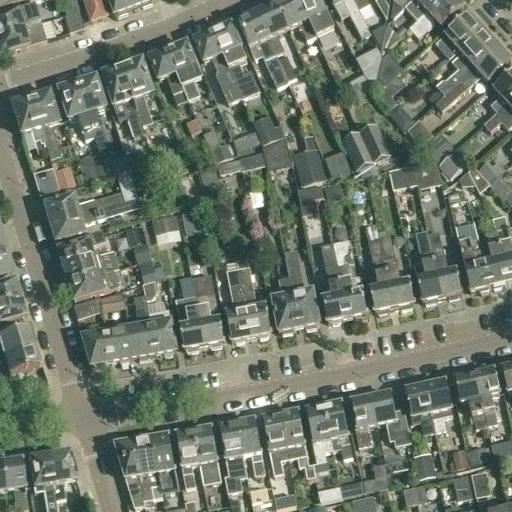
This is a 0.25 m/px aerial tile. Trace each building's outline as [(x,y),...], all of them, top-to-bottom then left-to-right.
[(0,0),(0,12),(29,4),(30,6),(50,0),(0,0)] [(77,4),(75,0),(56,0),(60,9),(77,4)] [(99,0),(85,0),(83,1),(91,25),(107,20),(99,0)] [(126,15),(134,12),(129,0),(108,0),(116,18),(117,18),(118,21),(127,17),(126,15)] [(129,0),(134,12),(143,9),(144,11),(152,8),(151,6),(153,5),(150,0),(129,0)] [(276,8),(289,35),(298,30),(300,35),(302,34),(308,46),(316,42),(295,0),(294,0),(290,2),(289,0),(288,0),(279,5),(280,6),(276,8)] [(295,0),(316,42),(332,35),(333,31),(318,0),(295,0)] [(350,0),(328,0),(335,12),(344,7),(353,24),(359,35),(363,41),(370,37),(367,31),(361,19),(359,15),(350,0)] [(350,0),(359,15),(369,10),(363,0),(350,0)] [(374,0),(381,11),(387,22),(389,10),(383,0),(374,0)] [(399,0),(393,4),(403,14),(405,11),(412,5),(415,2),(417,0),(399,0)] [(445,0),(417,0),(415,2),(412,5),(405,11),(418,26),(425,20),(445,0)] [(415,29),(411,33),(419,41),(434,28),(433,27),(435,24),(442,32),(465,11),(455,0),(445,0),(425,20),(418,26),(415,29)] [(393,4),(390,22),(393,23),(403,14),(393,4)] [(279,39),(289,35),(276,8),(272,10),(271,8),(261,13),(262,15),(256,18),(276,61),(284,57),(279,45),(281,44),(279,39)] [(0,52),(1,56),(4,58),(46,45),(35,10),(0,21),(0,52)] [(70,37),(85,31),(80,16),(65,21),(70,37)] [(238,27),(250,52),(255,64),(262,60),(278,93),(289,88),(288,86),(277,64),(276,61),(256,18),(250,21),(249,19),(240,23),(241,25),(238,27)] [(459,56),(483,34),(478,28),(480,27),(473,19),(471,21),(469,19),(436,49),(449,64),(459,56)] [(219,34),(213,37),(239,96),(257,89),(251,76),(243,79),(239,69),(248,65),(241,51),(232,29),(229,30),(228,28),(218,32),(219,34)] [(383,59),(387,29),(386,28),(371,35),(383,59)] [(388,28),(387,29),(383,59),(401,42),(388,28)] [(451,68),(457,75),(447,84),(445,82),(436,90),(444,99),(499,52),(495,47),(496,45),(489,37),(487,39),(483,34),(459,56),(461,59),(451,68)] [(207,40),(206,38),(197,41),(198,43),(195,45),(204,67),(213,63),(218,75),(216,81),(227,109),(242,103),(239,96),(213,37),(207,40)] [(176,53),(168,56),(188,104),(199,99),(188,74),(196,70),(187,48),(185,49),(184,47),(175,51),(176,53)] [(510,64),(511,63),(504,54),(503,56),(499,52),(444,99),(435,107),(442,114),(482,81),(488,88),(511,67),(510,64)] [(161,56),(152,60),(153,62),(150,64),(160,86),(167,83),(178,108),(188,104),(168,56),(163,59),(161,56)] [(287,60),(277,64),(288,86),(297,82),(287,60)] [(373,96),(378,80),(382,63),(361,73),(373,96)] [(132,70),(124,73),(143,131),(153,128),(144,101),(153,98),(143,66),(141,67),(140,64),(132,67),(132,70)] [(114,73),(105,76),(106,79),(104,79),(120,126),(129,123),(133,134),(135,142),(145,139),(143,131),(124,73),(115,76),(114,73)] [(491,111),(498,118),(511,104),(511,77),(494,93),(501,102),(491,111)] [(85,86),(78,88),(95,140),(100,156),(101,159),(111,156),(98,115),(107,112),(97,81),(94,82),(91,80),(86,82),(85,86)] [(388,87),(385,89),(376,97),(390,115),(397,108),(388,96),(393,92),(388,87)] [(68,88),(62,90),(61,92),(59,93),(69,124),(78,121),(85,143),(95,140),(78,88),(71,90),(68,88)] [(38,100),(32,102),(48,155),(50,164),(60,161),(58,152),(51,130),(61,127),(51,96),(47,98),(46,95),(37,98),(38,100)] [(27,103),(26,101),(18,104),(18,106),(16,107),(14,110),(23,139),(32,136),(38,158),(48,155),(32,102),(27,103)] [(511,104),(498,118),(504,125),(511,117),(511,104)] [(255,127),(264,149),(286,140),(282,129),(276,132),(271,121),(255,127)] [(196,123),(186,127),(191,138),(200,135),(196,123)] [(302,143),(307,139),(299,128),(294,132),(302,143)] [(360,138),(374,169),(391,161),(376,130),(360,138)] [(206,145),(217,141),(215,135),(204,139),(206,145)] [(374,169),(360,138),(344,146),(358,177),(374,169)] [(263,151),(264,157),(267,170),(268,175),(293,169),(289,147),(286,143),(263,151)] [(432,145),(422,154),(436,169),(445,160),(432,145)] [(217,151),(209,154),(214,168),(222,165),(217,151)] [(240,163),(240,164),(242,174),(242,176),(267,170),(264,157),(240,163)] [(465,171),(452,158),(439,171),(451,184),(465,171)] [(321,161),(295,168),(301,191),(327,185),(321,161)] [(102,164),(82,170),(87,186),(107,180),(102,164)] [(220,179),(242,174),(240,164),(218,169),(220,179)] [(477,176),(489,189),(501,179),(488,165),(478,175),(477,176)] [(413,170),(418,189),(419,193),(441,188),(438,171),(432,166),(413,170)] [(71,170),(54,175),(60,196),(77,190),(71,170)] [(155,170),(133,178),(138,192),(160,184),(155,170)] [(214,170),(199,174),(208,204),(223,199),(214,170)] [(418,189),(413,170),(390,175),(393,194),(418,189)] [(468,175),(475,189),(479,197),(489,189),(477,176),(478,175),(473,170),(468,175)] [(60,196),(54,175),(53,172),(34,178),(41,202),(60,196)] [(462,190),(475,189),(468,175),(459,183),(462,190)] [(82,177),(75,179),(78,189),(85,186),(82,177)] [(341,188),(325,192),(328,207),(345,203),(341,188)] [(322,190),(298,195),(302,221),(318,218),(315,203),(324,201),(322,190)] [(448,199),(450,210),(465,205),(462,195),(448,199)] [(51,228),(120,207),(125,205),(122,197),(78,210),(75,201),(46,210),(47,211),(44,212),(47,221),(49,220),(51,228)] [(120,207),(51,228),(54,236),(52,237),(54,246),(56,245),(57,247),(86,238),(83,229),(123,217),(120,207)] [(200,211),(181,215),(186,240),(205,236),(200,211)] [(177,218),(152,224),(155,240),(180,234),(177,218)] [(497,235),(509,287),(511,286),(511,250),(505,219),(494,221),(497,235)] [(137,231),(126,234),(131,252),(134,251),(142,248),(137,231)] [(332,248),(331,242),(330,235),(318,238),(319,245),(331,302),(323,304),(328,327),(330,326),(333,328),(339,327),(341,324),(348,323),(332,248)] [(416,237),(423,268),(414,270),(423,307),(426,306),(426,308),(437,306),(436,303),(442,302),(429,239),(428,235),(416,237)] [(489,253),(481,254),(485,267),(491,291),(493,290),(495,293),(501,291),(502,288),(509,287),(497,235),(485,238),(489,253)] [(389,236),(379,238),(395,313),(401,311),(402,314),(412,312),(411,309),(414,308),(409,285),(401,287),(389,236)] [(439,236),(429,239),(442,302),(449,300),(450,303),(460,301),(459,298),(462,298),(456,275),(448,276),(439,236)] [(389,314),(395,313),(379,238),(367,241),(379,293),(370,294),(375,317),(378,316),(379,319),(389,316),(389,314)] [(63,267),(64,269),(100,258),(99,253),(106,251),(103,241),(60,254),(61,257),(58,258),(61,268),(63,267)] [(485,267),(481,254),(479,243),(471,245),(470,241),(458,244),(470,295),(478,293),(480,296),(488,294),(489,291),(491,291),(485,267)] [(367,319),(362,295),(359,281),(351,283),(348,269),(354,268),(349,245),(332,248),(348,323),(355,321),(357,323),(363,322),(365,319),(367,319)] [(152,263),(148,247),(142,248),(134,251),(138,266),(152,263)] [(284,256),(289,282),(299,333),(306,331),(306,334),(316,332),(316,330),(320,329),(313,295),(303,298),(294,254),(284,256)] [(70,289),(106,278),(100,258),(64,269),(64,271),(62,272),(65,282),(68,281),(70,289)] [(7,264),(6,260),(0,261),(0,280),(11,277),(10,273),(12,271),(10,265),(7,264)] [(265,310),(256,312),(248,273),(246,263),(236,265),(238,275),(251,342),(257,341),(260,343),(265,342),(267,339),(271,338),(265,310)] [(144,288),(151,286),(152,264),(139,267),(144,288)] [(244,344),(251,342),(238,275),(226,278),(234,316),(225,318),(231,346),(235,345),(237,347),(242,346),(244,344)] [(114,276),(106,278),(70,289),(71,291),(68,292),(71,301),(74,301),(75,305),(119,292),(120,291),(120,288),(121,285),(119,281),(118,279),(114,276)] [(195,302),(204,351),(210,350),(211,352),(221,350),(220,348),(223,347),(212,280),(192,283),(195,302)] [(292,334),(299,333),(289,282),(279,284),(283,302),(272,304),(279,337),(282,336),(282,338),(292,336),(292,334)] [(0,307),(21,302),(18,291),(15,290),(13,285),(0,288),(0,307)] [(145,300),(146,305),(152,304),(157,298),(154,285),(151,286),(144,288),(143,288),(145,300)] [(149,360),(157,359),(149,319),(145,300),(134,302),(138,327),(135,328),(135,332),(127,333),(130,347),(133,347),(136,362),(139,362),(140,364),(149,363),(149,360)] [(110,301),(101,302),(103,317),(112,315),(110,301)] [(24,312),(21,302),(0,307),(0,326),(23,320),(22,315),(24,312)] [(78,325),(104,318),(103,317),(101,302),(73,310),(78,325)] [(197,352),(204,351),(195,302),(176,305),(184,354),(187,353),(188,356),(198,355),(197,352)] [(173,356),(177,356),(170,315),(149,319),(157,359),(163,358),(165,360),(171,359),(173,356)] [(121,330),(106,333),(112,366),(119,365),(120,368),(127,367),(130,364),(136,362),(133,347),(130,347),(127,333),(121,334),(121,330)] [(34,343),(31,334),(29,335),(28,331),(0,339),(0,347),(1,350),(0,350),(0,360),(33,350),(31,344),(34,343)] [(91,336),(92,339),(83,341),(91,370),(95,369),(97,372),(103,371),(105,368),(112,366),(106,333),(91,336)] [(0,372),(7,370),(9,379),(39,371),(38,367),(41,366),(38,357),(35,358),(33,350),(0,360),(0,372)] [(511,368),(506,370),(505,372),(502,372),(508,396),(511,394),(511,368)] [(481,378),(474,379),(487,431),(498,428),(491,400),(499,398),(494,375),(492,375),(490,374),(482,376),(481,378)] [(487,431),(474,379),(469,381),(466,379),(459,381),(458,383),(455,384),(460,407),(469,405),(476,433),(487,431)] [(433,389),(426,390),(436,436),(447,434),(445,421),(453,419),(446,386),(442,387),(441,384),(433,386),(433,389)] [(419,392),(419,389),(409,391),(410,394),(407,395),(413,423),(421,421),(426,440),(436,438),(436,436),(426,390),(419,392)] [(382,397),(371,399),(377,430),(387,428),(390,446),(395,445),(396,450),(412,447),(405,414),(395,416),(391,398),(383,400),(382,397)] [(371,399),(360,402),(360,404),(352,406),(356,424),(354,425),(360,452),(356,453),(356,454),(359,468),(359,470),(368,468),(371,459),(369,450),(372,449),(368,432),(377,430),(371,399)] [(338,406),(324,409),(333,455),(342,453),(346,470),(359,468),(356,454),(352,455),(342,408),(339,409),(338,406)] [(325,456),(333,455),(324,409),(310,412),(311,415),(307,415),(318,467),(327,465),(325,456)] [(294,416),(281,418),(287,453),(296,452),(300,470),(304,469),(307,482),(316,481),(313,465),(309,466),(299,418),(295,418),(294,416)] [(281,418),(267,421),(267,423),(264,424),(274,477),(284,475),(280,455),(287,453),(281,418)] [(255,481),(258,481),(266,479),(256,426),(252,426),(251,424),(237,426),(243,462),(252,461),(255,481)] [(243,496),(240,478),(237,463),(243,462),(237,426),(225,429),(225,431),(220,432),(230,482),(226,482),(229,499),(243,496)] [(194,434),(201,470),(202,478),(209,476),(211,487),(223,485),(213,433),(209,434),(208,431),(194,434)] [(192,471),(201,470),(194,434),(182,436),(181,438),(177,439),(186,492),(195,490),(192,471)] [(164,439),(153,441),(161,488),(163,498),(180,495),(179,489),(170,440),(164,442),(164,439)] [(153,441),(142,443),(141,445),(133,446),(146,511),(154,510),(151,490),(161,488),(153,441)] [(511,444),(492,449),(495,465),(511,460),(511,444)] [(131,447),(129,445),(121,446),(117,453),(135,511),(140,511),(146,511),(133,446),(131,447)] [(489,450),(467,455),(471,470),(489,466),(487,460),(491,459),(489,450)] [(465,453),(452,456),(456,473),(468,471),(465,453)] [(65,487),(77,485),(69,459),(63,456),(57,457),(55,459),(49,460),(56,506),(65,504),(63,492),(66,492),(65,487)] [(45,511),(57,511),(56,506),(49,460),(42,461),(38,459),(33,460),(33,462),(29,463),(35,498),(43,496),(45,511)] [(11,463),(0,465),(5,496),(12,495),(15,511),(28,511),(21,465),(12,466),(11,463)] [(479,501),(493,498),(488,476),(474,479),(479,501)] [(461,505),(474,502),(470,479),(456,482),(461,505)] [(377,484),(364,487),(366,498),(391,493),(389,481),(377,484)] [(364,487),(352,489),(354,500),(366,498),(364,487)] [(424,490),(414,492),(417,508),(428,506),(424,490)] [(340,491),(318,496),(321,507),(342,503),(340,491)] [(417,508),(414,492),(403,494),(406,510),(417,508)] [(275,502),(277,511),(291,511),(298,511),(296,498),(275,502)] [(376,511),(374,501),(364,502),(366,511),(376,511)] [(366,511),(364,502),(353,505),(354,511),(366,511)]
